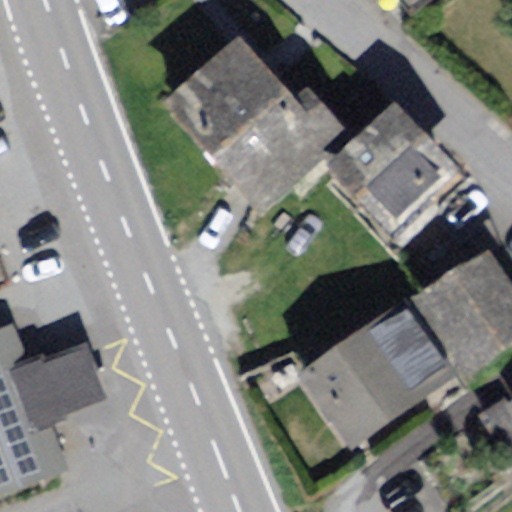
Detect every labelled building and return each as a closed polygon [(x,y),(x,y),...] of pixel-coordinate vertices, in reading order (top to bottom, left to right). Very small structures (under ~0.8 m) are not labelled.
[(259,188),(337,118),(307,85),(296,95),(241,33),(173,94),(259,188)] [(461,167),(396,100),(336,158),(401,225),(461,167)] [(511,330),(511,284),(486,249),(424,295),(472,360),(511,330)] [(451,367),(404,300),(307,369),(354,435),(451,367)] [(14,323),(0,328),(0,493),(67,469),(50,422),(105,402),(84,345),(30,365),(14,323)]
